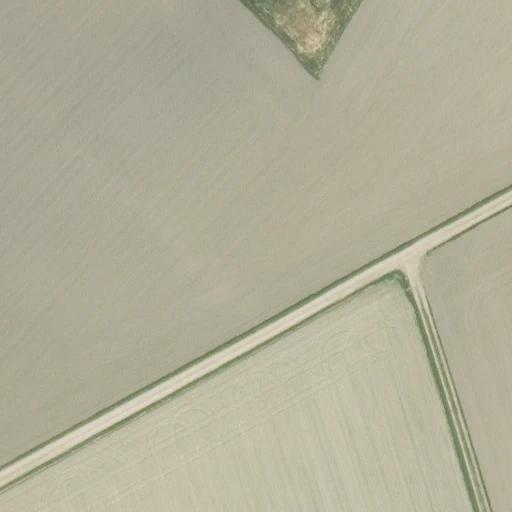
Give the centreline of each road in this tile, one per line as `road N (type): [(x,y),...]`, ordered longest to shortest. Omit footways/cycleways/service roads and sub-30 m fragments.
road 1 (track): [(511,205),(0,482)]
road 2 (track): [(470,511),(394,268)]
